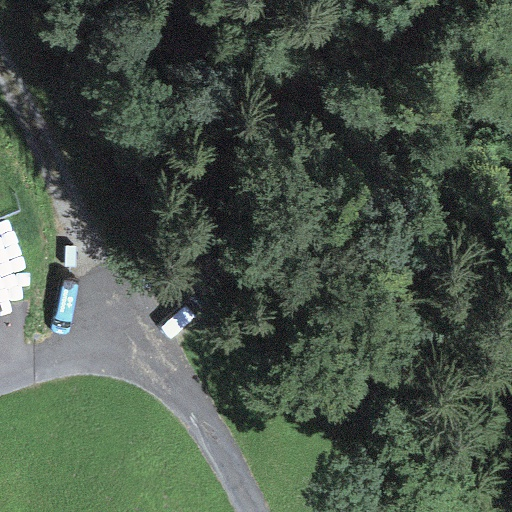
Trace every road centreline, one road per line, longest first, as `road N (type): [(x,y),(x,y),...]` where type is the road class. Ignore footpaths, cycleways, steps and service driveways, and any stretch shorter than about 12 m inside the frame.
road 1 (track): [(255,511),(211,421),(111,272),(0,60)]
road 2 (track): [(0,376),(42,360),(111,272)]
